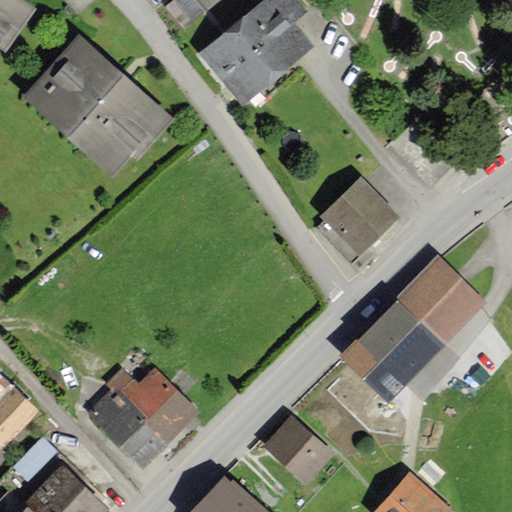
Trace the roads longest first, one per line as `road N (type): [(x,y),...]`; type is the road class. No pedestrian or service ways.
road 1 (residential): [(357,304),(126,0)]
road 2 (residential): [(155,511),(357,304)]
road 3 (residential): [(357,304),(511,177)]
